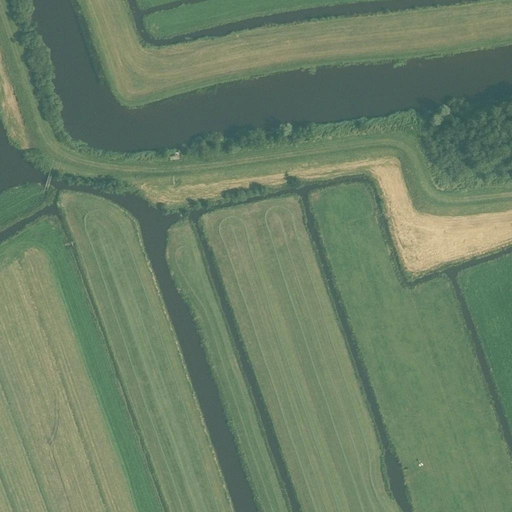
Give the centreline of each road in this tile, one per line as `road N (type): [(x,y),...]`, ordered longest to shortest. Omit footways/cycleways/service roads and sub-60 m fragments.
road 1 (track): [(511,194),(446,199),(423,185),(409,152),(392,142),(173,168),(58,150)]
road 2 (track): [(58,150),(38,128),(0,15)]
